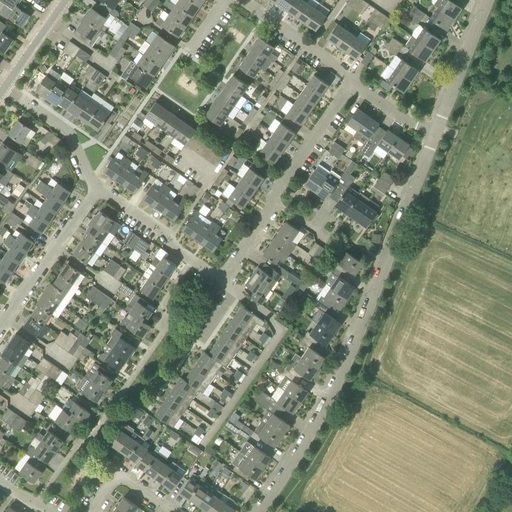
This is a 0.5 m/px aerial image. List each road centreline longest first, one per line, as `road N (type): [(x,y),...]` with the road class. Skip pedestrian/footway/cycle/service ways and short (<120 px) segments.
road 1 (residential): [(256,511),(341,372),(436,133)]
road 2 (residential): [(224,283),(354,82)]
road 3 (residential): [(206,442),(275,343),(274,325),(233,291)]
road 4 (residential): [(0,329),(98,184)]
road 5 (residential): [(224,283),(98,184)]
road 6 (residential): [(98,184),(75,134),(2,82)]
road 7 (residential): [(436,133),(487,0)]
road 8 (residential): [(354,82),(240,0)]
